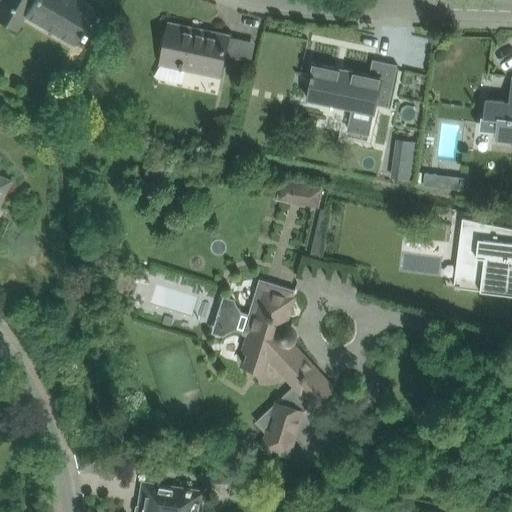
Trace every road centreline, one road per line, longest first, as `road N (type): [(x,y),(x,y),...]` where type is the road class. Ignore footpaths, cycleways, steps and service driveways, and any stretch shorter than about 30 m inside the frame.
road 1 (residential): [(511,12),(281,0)]
road 2 (residential): [(53,511),(0,353)]
